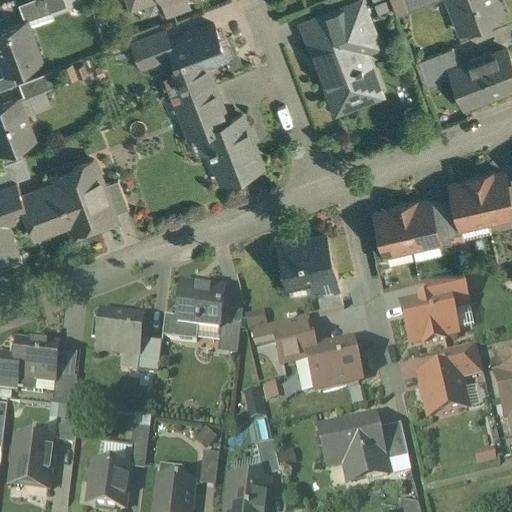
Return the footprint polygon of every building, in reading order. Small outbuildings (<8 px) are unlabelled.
[(46,0),(35,0),(20,6),(25,18),(50,8),(46,0)] [(128,0),(132,8),(154,0),(128,0)] [(162,0),(167,13),(189,5),(187,0),(162,0)] [(362,0),(334,11),(340,26),(344,36),(372,25),(362,0)] [(404,0),(408,10),(435,0),(404,0)] [(496,0),(449,0),(462,31),(502,15),(496,0)] [(27,22),(0,32),(0,52),(9,76),(42,63),(27,22)] [(170,41),(175,55),(181,72),(167,77),(176,99),(181,98),(214,85),(207,65),(227,58),(215,24),(170,41)] [(372,25),(344,36),(340,26),(311,37),(323,67),(321,68),(337,110),(354,104),(370,98),(360,72),(365,70),(358,52),(379,44),(372,25)] [(165,28),(133,40),(144,67),(175,55),(170,41),(165,28)] [(453,47),(419,60),(429,87),(454,78),(451,70),(460,66),(453,47)] [(460,66),(451,70),(454,78),(464,107),(511,88),(511,61),(507,48),(460,66)] [(52,71),(20,83),(26,99),(58,86),(52,71)] [(214,85),(181,98),(195,136),(207,131),(207,129),(228,121),(226,116),(222,118),(210,88),(217,86),(216,84),(214,85)] [(19,98),(0,105),(0,147),(2,153),(35,140),(19,98)] [(228,121),(207,129),(207,131),(214,148),(209,150),(210,153),(211,153),(221,177),(260,162),(242,116),(228,121)] [(24,158),(0,166),(0,188),(18,181),(31,177),(24,158)] [(94,162),(74,170),(76,175),(57,182),(58,184),(25,197),(31,215),(29,215),(31,221),(44,216),(47,210),(52,208),(59,227),(69,223),(75,226),(78,235),(82,234),(84,235),(93,232),(95,229),(117,220),(115,214),(103,185),(94,162)] [(505,172),(492,175),(491,172),(477,175),(488,220),(511,214),(511,203),(507,184),(505,172)] [(470,180),(451,184),(453,196),(459,221),(461,226),(488,220),(477,175),(469,177),(470,180)] [(119,179),(103,185),(115,214),(130,208),(119,179)] [(0,188),(0,226),(2,226),(29,215),(31,215),(25,197),(18,181),(0,188)] [(453,196),(442,199),(443,204),(448,224),(459,221),(453,196)] [(429,199),(411,204),(411,202),(402,204),(412,247),(439,241),(438,234),(431,207),(429,199)] [(394,208),(375,212),(377,220),(383,246),(385,253),(412,247),(402,204),(393,206),(394,208)] [(443,204),(431,207),(438,234),(449,231),(448,224),(443,204)] [(377,220),(367,222),(373,249),(383,246),(377,220)] [(459,221),(448,224),(449,231),(450,235),(463,233),(461,226),(459,221)] [(2,226),(0,226),(0,269),(24,260),(15,238),(8,240),(2,226)] [(449,231),(438,234),(439,241),(440,245),(452,243),(450,235),(449,231)] [(325,237),(279,247),(286,281),(313,276),(314,280),(334,276),(325,237)] [(383,246),(373,249),(376,260),(387,258),(385,253),(383,246)] [(460,278),(425,286),(428,303),(448,298),(449,305),(465,301),(460,278)] [(226,296),(182,290),(178,323),(175,343),(197,346),(199,333),(201,333),(201,330),(219,332),(219,334),(221,335),(222,325),(226,296)] [(337,290),(316,295),(321,318),(342,313),(337,290)] [(428,303),(402,309),(411,348),(423,345),(424,348),(444,343),(443,340),(456,337),(449,305),(448,298),(428,303)] [(144,323),(102,318),(97,355),(140,360),(142,347),(144,323)] [(178,323),(165,322),(163,342),(175,343),(178,323)] [(241,328),(222,325),(221,335),(226,335),(224,357),(238,359),(241,328)] [(310,333),(275,341),(281,368),(308,362),(306,355),(315,353),(310,333)] [(315,353),(306,355),(308,362),(315,395),(360,385),(351,344),(315,353)] [(61,350),(19,346),(17,361),(15,382),(21,383),(57,387),(61,350)] [(162,348),(147,346),(143,375),(158,377),(162,348)] [(476,348),(444,356),(448,373),(457,371),(460,382),(483,377),(476,348)] [(17,361),(0,358),(0,389),(20,392),(21,383),(15,382),(17,361)] [(511,370),(509,371),(505,377),(501,378),(501,379),(496,380),(506,421),(511,419),(511,423),(511,370)] [(448,373),(420,380),(430,421),(467,413),(460,382),(457,371),(448,373)] [(78,382),(63,380),(59,410),(65,411),(75,412),(78,382)] [(75,412),(65,411),(59,446),(76,448),(80,413),(75,412)] [(374,421),(319,434),(327,472),(360,465),(364,484),(387,479),(384,467),(377,433),(374,421)] [(401,428),(377,433),(384,467),(408,461),(401,428)] [(151,434),(134,432),(129,468),(146,470),(151,434)] [(34,444),(17,442),(10,490),(12,491),(12,488),(46,492),(46,495),(47,495),(54,445),(34,442),(34,444)] [(274,447),(257,450),(263,480),(280,476),(274,447)] [(492,454),(474,458),(477,469),(495,464),(492,454)] [(220,459),(204,458),(200,488),(216,490),(220,459)] [(125,511),(130,475),(93,471),(88,511),(91,511),(125,511)] [(190,511),(193,486),(158,482),(154,511),(190,511)] [(266,511),(269,487),(231,482),(227,511),(266,511)]
